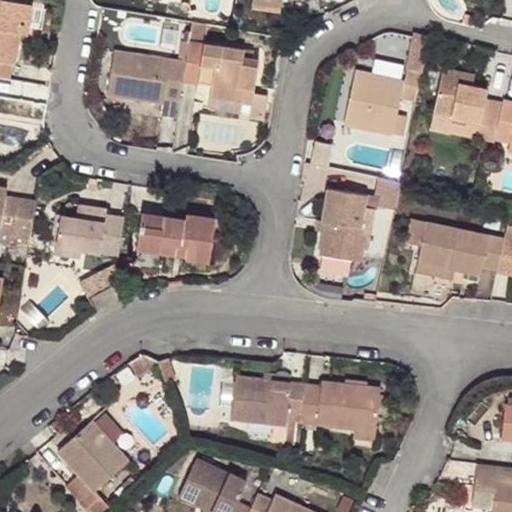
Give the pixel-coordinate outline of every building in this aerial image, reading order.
[(0,0),(0,74),(7,76),(10,60),(7,59),(12,29),(13,20),(22,21),(25,0),(0,0)] [(182,58),(178,80),(205,85),(204,95),(237,99),(240,85),(249,87),(251,87),(254,67),(247,66),(250,50),(199,41),(203,21),(188,18),(185,39),(184,41),(182,58)] [(13,20),(12,29),(20,30),(22,21),(13,20)] [(400,64),(418,69),(426,32),(408,29),(400,64)] [(178,38),(175,57),(182,58),(184,41),(185,39),(178,38)] [(175,97),(178,80),(182,58),(175,57),(111,47),(104,92),(159,100),(160,95),(175,97)] [(400,79),(401,71),(369,64),(367,72),(400,79)] [(411,98),(418,69),(402,66),(401,71),(400,79),(367,72),(351,68),(339,120),(388,131),(396,95),(411,98)] [(488,139),(489,136),(497,100),(478,96),(480,86),(465,83),(453,81),(455,70),(436,66),(427,109),(472,119),(469,136),(488,139)] [(466,72),(455,70),(453,81),(465,83),(466,72)] [(243,115),(266,118),(270,92),(249,89),(249,87),(240,85),(237,99),(236,100),(245,102),(243,115)] [(237,99),(204,95),(203,106),(235,110),(236,100),(237,99)] [(511,108),(511,99),(498,96),(497,100),(489,136),(505,139),(503,148),(511,149),(511,114),(511,108)] [(423,126),(469,136),(472,119),(427,109),(423,126)] [(310,138),(306,160),(322,163),(326,142),(310,138)] [(325,213),(322,224),(317,246),(355,255),(363,222),(357,221),(361,200),(367,202),(370,189),(326,181),(320,211),(325,213)] [(0,228),(12,230),(11,236),(26,239),(32,199),(17,196),(2,193),(3,185),(0,184),(0,228)] [(97,220),(99,211),(81,208),(79,217),(97,220)] [(153,218),(154,212),(134,210),(134,215),(153,218)] [(76,250),(114,256),(119,215),(99,211),(97,220),(79,217),(56,213),(52,246),(76,250)] [(313,222),(322,224),(325,213),(320,211),(316,211),(313,222)] [(179,241),(177,253),(177,257),(201,261),(207,216),(179,212),(178,216),(154,212),(153,218),(134,215),(130,247),(166,252),(168,239),(179,241)] [(52,246),(56,213),(51,213),(46,245),(52,246)] [(492,263),(499,233),(420,214),(411,256),(447,264),(472,270),(475,260),(492,263)] [(511,229),(500,226),(499,233),(492,263),(491,266),(511,271),(511,229)] [(11,236),(12,230),(0,228),(0,238),(10,240),(11,236)] [(166,252),(177,253),(179,241),(168,239),(166,252)] [(76,250),(52,246),(51,255),(75,258),(76,250)] [(444,273),(447,264),(411,256),(409,264),(444,273)] [(74,281),(91,310),(98,305),(91,293),(90,291),(111,276),(113,264),(111,262),(74,281)] [(98,305),(120,291),(113,279),(91,293),(98,305)] [(139,349),(127,359),(138,371),(155,355),(140,349),(139,349)] [(166,353),(155,355),(162,375),(172,371),(166,353)] [(259,377),(289,380),(290,372),(260,370),(259,377)] [(300,410),(304,381),(289,380),(259,377),(235,374),(229,418),(283,424),(285,409),(300,410)] [(300,411),(299,418),(352,424),(373,427),(378,384),(319,377),(318,383),(304,380),(304,381),(300,410),(300,411)] [(511,435),(511,400),(502,400),(499,434),(511,435)] [(283,424),(282,438),(297,440),(299,418),(300,411),(300,410),(285,409),(283,424)] [(73,464),(61,475),(82,499),(94,488),(91,485),(126,454),(88,413),(55,444),(73,464)] [(373,427),(352,424),(351,433),(371,435),(373,427)] [(245,511),(249,503),(238,498),(247,478),(196,454),(179,492),(203,503),(220,511),(245,511)] [(511,511),(511,480),(510,481),(511,464),(474,460),(471,485),(490,486),(486,511),(511,511)] [(271,497),(256,490),(249,503),(245,511),(318,511),(274,491),(271,497)] [(199,511),(220,511),(203,503),(199,511)]
